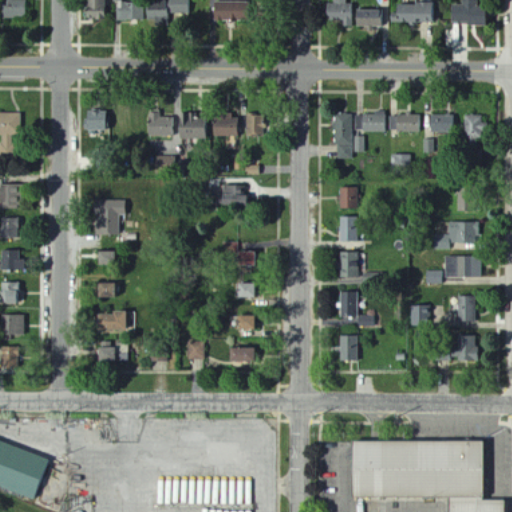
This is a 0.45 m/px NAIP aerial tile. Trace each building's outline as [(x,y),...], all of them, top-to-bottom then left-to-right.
[(1,0),(1,18),(25,18),(25,0),(1,0)] [(83,20),(105,21),(105,0),(88,0),(88,11),(83,11),(83,20)] [(118,21),(141,20),(141,1),(124,2),(124,0),(113,0),(114,2),(117,2),(118,21)] [(145,1),(145,24),(166,23),(166,14),(191,14),(190,0),(167,0),(168,1),(145,1)] [(332,0),(333,5),(325,5),(326,25),(351,24),(351,4),(346,4),(345,0),(332,0)] [(488,25),(488,8),(476,7),(475,0),(459,0),(459,5),(449,5),(449,24),(488,25)] [(241,20),(241,3),(212,3),(212,20),(241,20)] [(392,23),(434,24),(435,4),(392,3),(392,23)] [(383,28),(384,11),(355,10),(355,27),(383,28)] [(111,130),(112,112),(85,111),(84,130),(111,130)] [(18,113),(0,113),(0,136),(1,157),(18,157),(18,113)] [(245,136),(264,137),(265,115),(246,114),(245,136)] [(386,115),(355,114),(355,132),(385,133),(386,115)] [(207,140),(207,120),(189,120),(189,115),(178,115),(177,139),(207,140)] [(240,138),(240,118),(232,118),(232,115),(212,115),(212,137),(240,138)] [(336,160),(354,160),(353,115),(335,115),(336,160)] [(422,133),(423,116),(390,115),(389,132),(422,133)] [(146,137),(175,137),(174,116),(152,116),(153,123),(146,123),(146,137)] [(430,133),(455,134),(455,116),(431,116),(430,133)] [(484,117),(465,116),(465,142),(483,142),(484,117)] [(355,153),(366,153),(366,137),(355,137),(355,153)] [(412,155),(392,155),(392,166),(412,166),(412,155)] [(153,171),(177,170),(176,157),(153,157),(153,171)] [(245,175),(259,176),(260,166),(245,165),(245,175)] [(17,186),(0,185),(0,207),(16,208),(17,186)] [(245,195),(240,195),(240,187),(217,186),(217,206),(244,206),(245,195)] [(357,188),(339,189),(339,209),(357,209),(357,188)] [(120,236),(119,216),(127,216),(126,201),(95,202),(96,236),(120,236)] [(0,217),(0,218),(1,239),(22,238),(21,217),(0,217)] [(340,242),(358,243),(358,218),(340,218),(340,242)] [(434,236),(434,250),(452,250),(451,244),(479,243),(478,222),(443,223),(444,235),(434,236)] [(254,266),(255,252),(240,252),(240,243),(226,243),(225,265),(254,266)] [(19,251),(0,251),(1,271),(24,271),(24,259),(19,260),(19,251)] [(113,253),(96,252),(96,266),(113,266),(113,253)] [(362,252),(338,253),(339,277),(362,276),(362,252)] [(481,278),(481,257),(445,258),(445,279),(481,278)] [(426,284),(443,285),(443,271),(426,271),(426,284)] [(2,283),(2,305),(21,305),(21,284),(2,283)] [(113,298),(113,284),(96,285),(97,299),(113,298)] [(252,299),(253,285),(236,284),(235,298),(252,299)] [(357,317),(357,292),(340,293),(341,318),(357,317)] [(475,321),(474,297),(458,297),(459,321),(475,321)] [(410,306),(409,326),(430,327),(430,307),(410,306)] [(95,314),(96,332),(125,331),(124,313),(95,314)] [(25,316),(1,316),(1,336),(24,336),(25,316)] [(359,327),(377,327),(377,316),(359,316),(359,327)] [(253,317),(236,317),(236,330),(252,331),(253,317)] [(357,337),(340,337),(340,362),(357,362),(357,337)] [(478,360),(477,337),(450,337),(451,352),(439,353),(440,361),(478,360)] [(98,363),(113,363),(113,342),(98,343),(98,363)] [(205,360),(205,343),(189,343),(189,360),(205,360)] [(0,367),(18,368),(18,348),(0,347),(0,367)] [(253,349),(228,349),(228,362),(252,363),(253,349)] [(152,362),(166,362),(167,355),(152,354),(152,362)] [(450,499),(449,511),(502,511),(503,502),(480,502),(480,443),(351,442),(351,498),(450,499)] [(50,459),(0,443),(0,488),(37,500),(50,459)]
